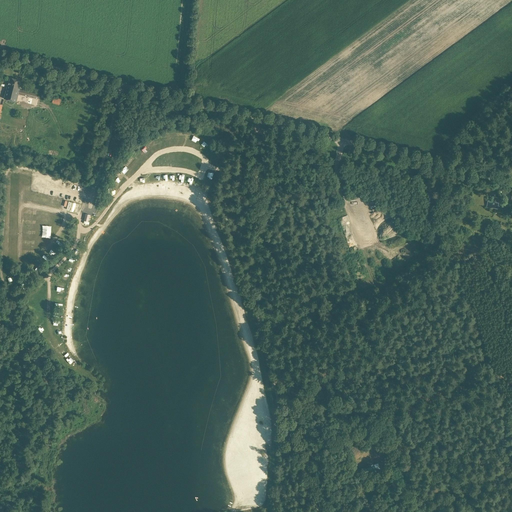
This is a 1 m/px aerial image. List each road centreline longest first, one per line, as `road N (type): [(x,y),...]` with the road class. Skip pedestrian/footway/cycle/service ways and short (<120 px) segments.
road 1 (tertiary): [(511,182),(0,55)]
road 2 (track): [(0,485),(35,450),(54,396),(8,321),(17,300),(1,277),(9,170),(85,187),(83,200)]
road 3 (track): [(335,511),(275,396),(253,311),(257,120)]
